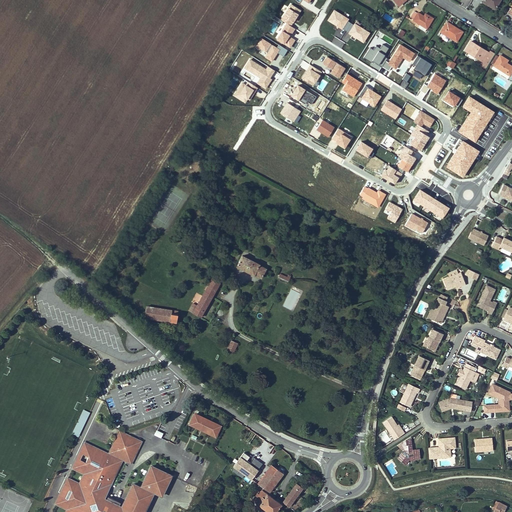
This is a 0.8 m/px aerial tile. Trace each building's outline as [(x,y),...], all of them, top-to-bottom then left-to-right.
[(500,0),(483,0),(483,2),(495,9),(500,0)] [(291,4),(281,20),(283,21),(287,23),(290,26),(300,10),(291,4)] [(433,18),(428,15),(426,18),(424,16),(418,12),(417,14),(413,20),(413,21),(420,25),(426,29),(427,29),(433,18)] [(277,39),(287,23),(283,21),(276,32),(278,33),(275,38),(277,39)] [(440,32),(456,42),(462,32),(455,27),(454,28),(452,27),(453,26),(446,22),(440,32)] [(273,33),(277,26),(273,23),(269,30),(273,33)] [(289,37),(295,28),(290,26),(287,23),(277,39),(290,47),(294,40),(289,37)] [(391,43),(393,40),(385,35),(382,38),(391,43)] [(465,51),(483,62),(481,64),(486,67),(494,54),(490,51),(489,53),(470,41),(465,51)] [(372,61),(382,67),(386,61),(387,58),(384,56),(385,55),(385,54),(389,48),(383,44),(380,48),(376,45),(373,50),(370,47),(364,58),(371,62),(372,61)] [(389,63),(386,61),(382,67),(389,71),(392,66),(395,68),(402,57),(409,61),(414,53),(400,45),(389,63)] [(417,55),(412,64),(415,66),(413,69),(424,76),(432,64),(417,55)] [(500,55),(493,66),(510,76),(508,79),(511,81),(511,79),(511,66),(506,63),(508,60),(500,55)] [(313,85),(321,72),(312,66),(308,72),(307,71),(302,78),(313,85)] [(491,69),(508,79),(510,76),(493,66),(491,69)] [(410,76),(406,73),(402,79),(406,82),(410,76)] [(427,86),(424,84),(420,90),(426,94),(430,87),(433,89),(432,90),(438,94),(446,81),(435,74),(427,86)] [(368,89),(369,87),(365,85),(359,96),(374,106),(380,96),(372,91),(368,89)] [(293,121),(300,111),(287,102),(280,113),(293,121)] [(413,122),(417,125),(421,127),(423,123),(429,127),(434,120),(420,111),(413,122)] [(417,125),(411,135),(424,143),(429,137),(426,135),(428,131),(421,127),(417,125)] [(420,150),(424,144),(411,135),(407,142),(420,150)] [(407,172),(411,165),(402,159),(397,166),(398,166),(404,170),(407,172)] [(511,201),(511,188),(503,185),(498,196),(511,201)] [(469,239),(485,247),(490,237),(473,230),(469,239)] [(501,248),(511,252),(511,241),(506,239),(505,241),(498,238),(493,248),(500,251),(501,248)] [(260,265),(242,256),(237,267),(255,275),(262,278),(267,269),(260,265)] [(480,276),(473,272),(471,278),(478,281),(480,276)] [(467,286),(463,274),(445,281),(448,291),(457,288),(463,286),(463,287),(467,286)] [(193,313),(201,317),(220,282),(210,277),(207,283),(209,284),(201,299),(195,311),(193,313)] [(292,289),(312,292),(314,283),(294,280),(292,289)] [(488,287),(482,299),(484,300),(481,306),(486,309),(485,310),(490,313),(489,314),(493,316),(497,307),(489,303),(490,300),(492,301),(496,291),(488,287)] [(189,308),(195,311),(201,299),(196,296),(189,308)] [(439,303),(436,311),(432,320),(442,325),(450,308),(446,306),(448,302),(439,298),(437,302),(439,303)] [(145,317),(170,322),(172,310),(147,306),(145,317)] [(179,312),(172,310),(170,322),(177,323),(179,312)] [(434,351),(439,342),(440,343),(444,335),(434,330),(430,339),(425,347),(434,351)] [(472,345),(478,348),(481,350),(480,352),(497,360),(501,351),(494,347),(491,346),(485,343),(486,342),(476,337),(472,345)] [(234,352),(237,343),(232,341),(228,350),(234,352)] [(411,376),(420,380),(424,371),(426,372),(430,362),(420,357),(411,376)] [(462,377),(458,386),(468,391),(478,370),(468,365),(465,371),(462,377)] [(490,378),(496,381),(499,375),(494,372),(490,378)] [(483,413),(510,412),(509,400),(511,400),(511,392),(491,384),(487,395),(498,399),(498,404),(483,405),(483,413)] [(421,391),(410,386),(402,404),(412,408),(418,395),(419,395),(421,391)] [(443,402),(446,409),(452,407),(455,407),(454,409),(472,412),(474,403),(452,398),(443,402)] [(84,409),(82,412),(72,434),(78,437),(89,415),(90,412),(84,409)] [(215,435),(220,426),(211,422),(203,418),(195,414),(190,424),(199,428),(207,432),(215,435)] [(396,442),(406,435),(403,431),(401,432),(398,427),(393,419),(385,425),(396,442)] [(161,438),(163,433),(156,430),(154,435),(161,438)] [(143,511),(153,493),(150,492),(151,490),(154,492),(162,495),(171,476),(151,466),(141,488),(133,484),(121,508),(118,507),(120,502),(108,497),(106,501),(103,499),(122,459),(128,461),(130,455),(134,457),(141,442),(132,437),(131,439),(123,435),(117,437),(109,455),(85,443),(80,452),(88,456),(85,463),(77,459),(72,468),(84,474),(80,483),(75,494),(80,496),(76,502),(72,500),(67,511),(65,511),(143,511)] [(434,449),(435,458),(441,457),(441,459),(450,459),(449,450),(452,449),(451,439),(440,440),(441,447),(442,447),(442,449),(441,449),(434,449)] [(485,440),(485,442),(477,443),(477,453),(495,451),(494,440),(485,440)] [(406,466),(410,462),(421,461),(420,451),(414,452),(413,453),(413,454),(412,454),(412,452),(413,451),(413,447),(407,447),(406,443),(398,448),(406,452),(401,457),(405,460),(402,463),(406,466)] [(240,457),(258,470),(263,463),(245,450),(240,457)] [(234,466),(251,479),(258,470),(240,457),(234,466)] [(258,484),(269,492),(283,473),(272,465),(264,475),(258,484)] [(264,475),(258,470),(251,479),(258,484),(264,475)] [(80,496),(75,494),(80,483),(68,478),(70,481),(66,489),(63,488),(60,494),(63,496),(59,504),(55,505),(67,511),(72,500),(76,502),(80,496)] [(289,507),(293,501),(296,498),(303,488),(297,483),(283,502),(289,507)] [(252,500),(257,504),(265,493),(261,490),(258,495),(257,494),(252,500)] [(267,511),(276,511),(282,505),(265,492),(265,493),(257,504),(267,511)] [(499,502),(493,511),(498,511),(499,511),(503,511),(506,506),(499,502)]
